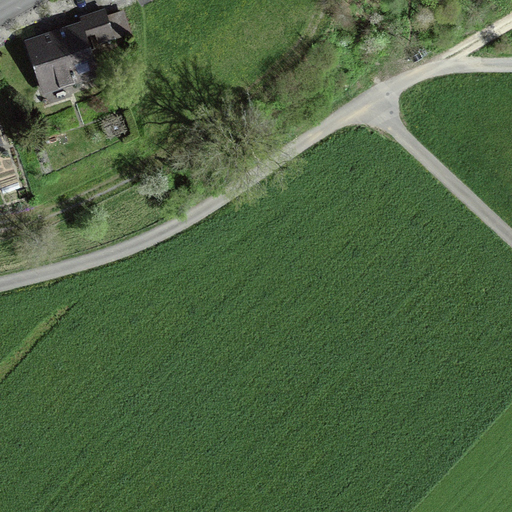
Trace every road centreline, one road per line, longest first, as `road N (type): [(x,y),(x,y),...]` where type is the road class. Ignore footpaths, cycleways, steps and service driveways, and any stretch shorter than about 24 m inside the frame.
road 1 (track): [(0,285),(96,261),(179,224),(511,19)]
road 2 (track): [(22,225),(100,193),(300,82),(318,50),(328,0)]
road 3 (track): [(366,104),(511,228)]
